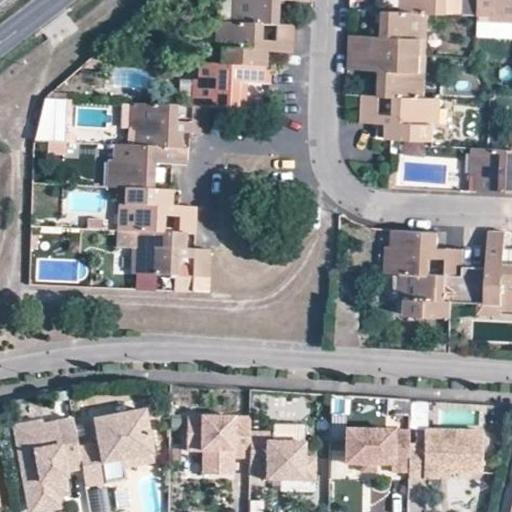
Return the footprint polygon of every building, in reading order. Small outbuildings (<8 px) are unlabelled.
[(235,0),(235,22),(255,23),(271,24),(271,0),(286,0),(309,1),(308,0),(235,0)] [(403,0),(403,13),(422,14),(439,15),(439,0),(403,0)] [(439,0),(439,15),(459,15),(459,0),(439,0)] [(477,16),(477,0),(459,0),(459,15),(477,16)] [(511,17),(511,0),(477,0),(477,16),(511,17)] [(347,52),(420,55),(422,14),(403,13),(387,12),(386,38),(348,36),(347,52)] [(218,65),(265,66),(266,51),(254,50),(254,40),(255,23),(235,22),(220,22),(218,65)] [(274,51),(291,52),(292,25),(274,24),(274,41),(274,51)] [(274,41),(254,40),(254,50),(266,51),(274,51),(274,41)] [(418,98),(420,55),(347,52),(346,69),(385,72),(384,96),(393,97),(418,98)] [(193,107),(207,107),(229,108),(231,82),(239,82),(268,83),(268,67),(265,66),(218,65),(195,64),(193,107)] [(238,108),(239,82),(231,82),(229,108),(238,108)] [(373,96),(356,95),(355,123),(371,123),(372,113),(373,96)] [(418,98),(393,97),(392,114),(392,124),(379,123),(379,139),(426,141),(428,98),(418,98)] [(132,146),(179,148),(180,133),(168,133),(168,123),(169,106),(133,104),(132,146)] [(206,129),(207,107),(193,107),(189,107),(189,124),(189,133),(206,134),(206,129)] [(392,124),(392,114),(372,113),(371,123),(379,123),(392,124)] [(189,124),(168,123),(168,133),(180,133),(189,133),(189,124)] [(63,144),(46,143),(45,156),(62,156),(63,144)] [(123,188),(147,189),(148,163),(183,164),(184,148),(179,148),(132,146),(112,145),(110,188),(123,188)] [(511,175),(510,175),(511,165),(511,149),(475,148),(474,175),(473,191),(511,192),(511,175)] [(170,190),(147,189),(123,188),(121,232),(134,232),(156,233),(157,217),(157,207),(170,207),(170,190)] [(170,207),(157,207),(157,217),(177,217),(177,207),(170,207)] [(195,208),(177,207),(177,217),(176,234),(184,234),(194,235),(195,208)] [(87,219),(86,230),(105,231),(105,220),(87,219)] [(404,272),(423,273),(423,259),(424,249),(436,249),(437,233),(388,231),(386,271),(404,272)] [(484,269),(484,275),(483,304),(511,305),(511,247),(504,247),(504,232),(486,231),(484,269)] [(183,250),(184,234),(176,234),(156,233),(134,232),(121,232),(120,248),(133,248),(132,275),(171,276),(171,259),(172,249),(183,250)] [(183,250),(172,249),(171,259),(191,259),(191,250),(183,250)] [(423,259),(444,259),(444,250),(436,249),(424,249),(423,259)] [(190,277),(207,278),(208,250),(191,250),(191,259),(190,277)] [(460,274),(461,268),(462,250),(444,250),(444,259),(443,274),(460,274)] [(438,273),(423,273),(404,272),(402,314),(449,316),(449,303),(437,302),(438,273)] [(484,275),(467,275),(466,303),(483,304),(484,275)] [(190,277),(173,277),(172,292),(207,293),(207,278),(190,277)] [(371,299),(337,297),(335,345),(370,348),(371,299)] [(409,413),(409,400),(394,400),(394,413),(409,413)] [(78,447),(82,468),(85,486),(106,483),(102,463),(151,454),(143,410),(93,420),(98,444),(78,447)] [(179,416),(171,416),(171,430),(179,430),(179,416)] [(233,457),(249,457),(249,432),(250,417),(186,416),(186,450),(203,450),(202,474),(233,474),(233,457)] [(50,498),(61,496),(70,494),(65,471),(82,468),(78,447),(73,419),(42,425),(42,421),(13,427),(14,430),(28,504),(50,500),(50,498)] [(304,424),(273,424),(272,432),(272,442),(303,442),(304,424)] [(408,444),(408,471),(408,477),(424,477),(424,471),(449,471),(482,472),(482,429),(424,428),(423,444),(408,444)] [(391,471),(408,471),(408,444),(409,430),(345,429),(345,463),(362,463),(375,463),(391,463),(391,471)] [(281,473),(280,479),(314,480),(314,457),(303,457),(303,442),(272,442),(272,432),(249,432),(249,457),(249,473),(265,473),(265,479),(273,479),(273,473),(281,473)] [(330,440),(329,478),(344,478),(345,463),(345,440),(330,440)] [(153,462),(151,454),(102,463),(106,483),(126,479),(123,468),(153,462)] [(315,492),(315,484),(282,483),(282,491),(315,492)] [(40,511),(63,508),(61,496),(50,498),(50,500),(28,504),(28,511),(40,511)]
